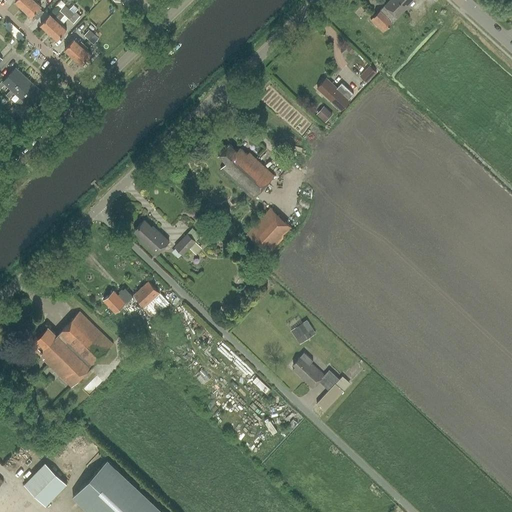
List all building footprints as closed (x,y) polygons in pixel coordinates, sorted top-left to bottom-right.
[(24,8),(31,0),(15,0),(15,1),(24,8)] [(31,0),(24,8),(32,16),(41,6),(36,1),(37,0),(31,0)] [(384,33),(413,0),(389,0),(371,20),(384,33)] [(69,10),(64,5),(60,10),(65,15),(69,10)] [(74,24),(80,17),(75,13),(78,10),(73,6),(69,10),(65,15),(60,20),(49,32),(57,40),(67,30),(62,25),(63,23),(64,23),(68,18),(74,24)] [(50,14),(41,25),(49,32),(60,20),(57,17),(55,19),(50,14)] [(93,44),(103,33),(105,31),(101,27),(97,31),(92,27),(84,35),(93,44)] [(74,39),(65,50),(73,57),(84,45),(81,42),(79,44),(74,39)] [(84,45),(73,57),(81,65),(91,54),(86,50),(88,48),(84,45)] [(371,64),(360,74),(368,82),(378,72),(371,64)] [(2,81),(0,82),(0,89),(6,95),(11,90),(12,91),(25,76),(16,68),(3,82),(2,81)] [(11,90),(6,95),(9,98),(14,92),(20,98),(21,99),(34,85),(25,76),(12,91),(11,90)] [(342,83),(337,88),(327,78),(317,88),(341,110),(350,100),(349,99),(354,94),(342,83)] [(20,98),(15,104),(18,107),(23,101),(31,108),(44,94),(34,85),(21,99),(20,98)] [(324,106),(317,114),(325,122),(333,114),(324,106)] [(253,199),(275,176),(250,152),(248,155),(240,148),(237,151),(229,143),(218,155),(227,163),(221,169),(253,199)] [(269,254),(293,228),(271,208),(247,233),(269,254)] [(157,254),(169,241),(153,227),(152,228),(144,221),(134,231),(142,238),(141,239),(157,254)] [(192,229),(174,249),(184,257),(190,250),(196,256),(202,249),(195,243),(201,237),(192,229)] [(165,298),(158,291),(159,290),(150,280),(134,295),(143,304),(150,311),(165,298)] [(114,290),(103,300),(115,313),(127,302),(133,297),(125,289),(118,295),(114,290)] [(72,387),(113,344),(79,312),(57,335),(48,327),(31,345),(45,358),(44,359),(72,387)] [(307,319),(291,331),(300,344),(317,333),(307,319)] [(325,411),(343,391),(351,383),(343,376),(340,379),(329,370),(324,375),(311,363),(313,361),(304,353),(294,364),(296,367),(293,370),(313,388),(319,382),(329,391),(317,404),(325,411)] [(195,377),(205,388),(216,377),(206,366),(195,377)] [(163,511),(108,459),(73,496),(89,511),(163,511)] [(44,463),(24,484),(46,506),(66,484),(44,463)]
